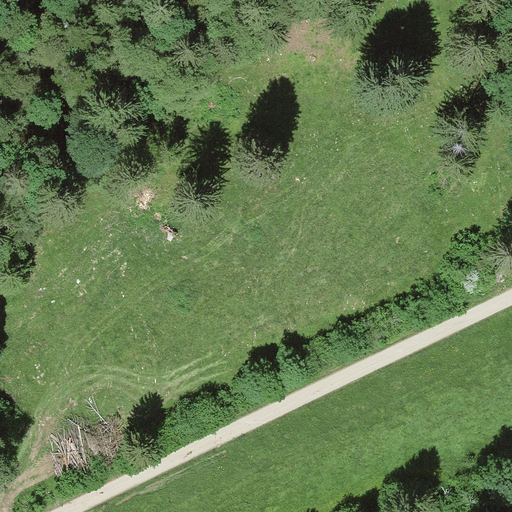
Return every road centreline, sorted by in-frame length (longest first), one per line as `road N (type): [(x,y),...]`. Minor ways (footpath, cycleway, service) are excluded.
road 1 (track): [(511,298),(63,511)]
road 2 (track): [(0,184),(25,132),(46,0)]
